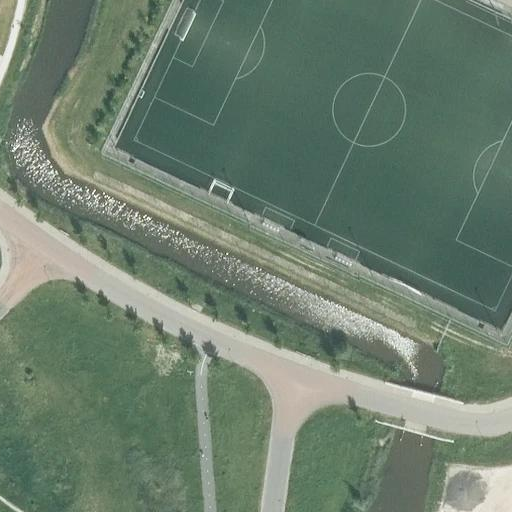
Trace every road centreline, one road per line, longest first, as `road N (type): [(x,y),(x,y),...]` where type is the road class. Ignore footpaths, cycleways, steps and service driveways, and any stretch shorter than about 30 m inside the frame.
road 1 (tertiary): [(292,375),(150,310),(54,252)]
road 2 (tertiary): [(292,375),(457,422),(511,419)]
road 3 (tertiary): [(272,511),(292,375)]
